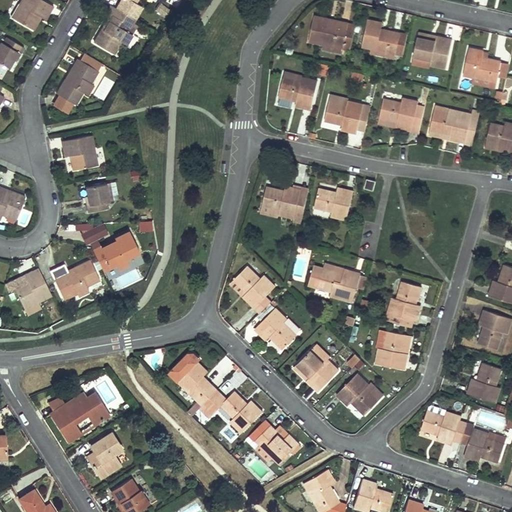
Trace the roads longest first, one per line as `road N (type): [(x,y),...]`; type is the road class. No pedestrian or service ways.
road 1 (residential): [(364,451),(428,381),(486,180)]
road 2 (residential): [(242,135),(393,169),(486,180)]
road 3 (residential): [(364,451),(307,420),(200,313)]
road 4 (residential): [(2,359),(176,331),(200,313)]
road 5 (residential): [(200,313),(242,135)]
road 6 (residential): [(2,359),(10,391),(88,511)]
road 7 (residential): [(37,148),(29,95),(81,0)]
road 8 (residential): [(511,500),(364,451)]
road 9 (residential): [(242,135),(251,56),(290,0)]
road 10 (residential): [(0,245),(34,241),(45,228),(37,148)]
